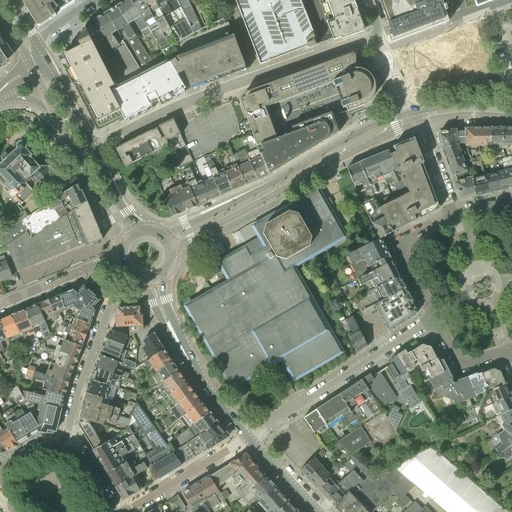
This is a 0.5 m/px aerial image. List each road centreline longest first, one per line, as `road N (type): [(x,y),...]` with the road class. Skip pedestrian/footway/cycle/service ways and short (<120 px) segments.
road 1 (residential): [(91,146),(177,106),(359,40),(376,41)]
road 2 (tertiary): [(167,243),(412,119)]
road 3 (residential): [(433,318),(247,438)]
road 4 (residential): [(124,269),(65,436),(54,447)]
road 5 (tertiary): [(247,438),(178,343),(153,279)]
road 6 (tertiary): [(55,111),(125,240)]
road 7 (residential): [(124,511),(247,438)]
road 8 (residential): [(452,214),(406,237),(400,249),(433,318)]
road 9 (residential): [(0,305),(120,256)]
